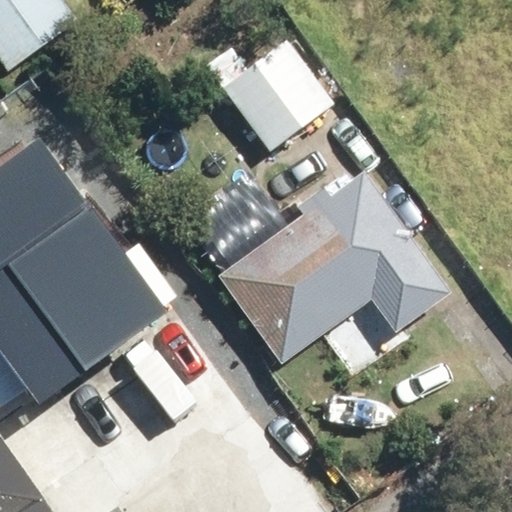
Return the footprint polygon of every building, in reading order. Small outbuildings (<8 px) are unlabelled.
[(0,0),(0,52),(6,61),(58,24),(41,0),(0,0)] [(385,0),(311,0),(335,34),(385,0)] [(452,131),(420,153),(469,224),(504,200),(511,211),(511,18),(502,4),(409,69),(452,131)] [(232,100),(267,149),(334,103),(299,54),(232,100)] [(34,130),(0,155),(0,341),(44,400),(167,308),(34,130)] [(405,272),(347,197),(227,289),(285,364),(405,272)] [(0,511),(33,511),(0,466),(0,511)]
